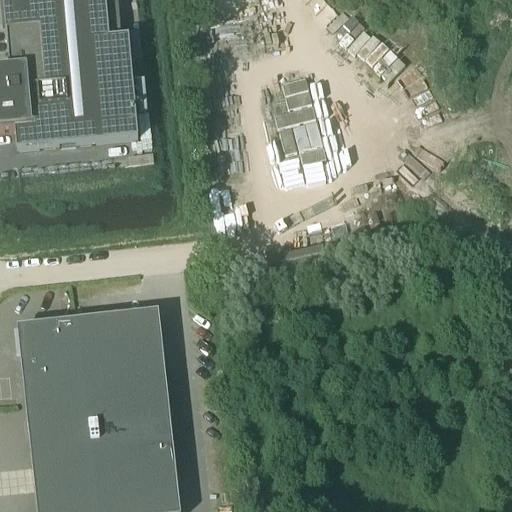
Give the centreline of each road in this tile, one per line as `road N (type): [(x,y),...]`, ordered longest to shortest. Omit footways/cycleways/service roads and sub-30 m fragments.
road 1 (unclassified): [(0,280),(511,216)]
road 2 (unclassified): [(511,172),(490,0)]
